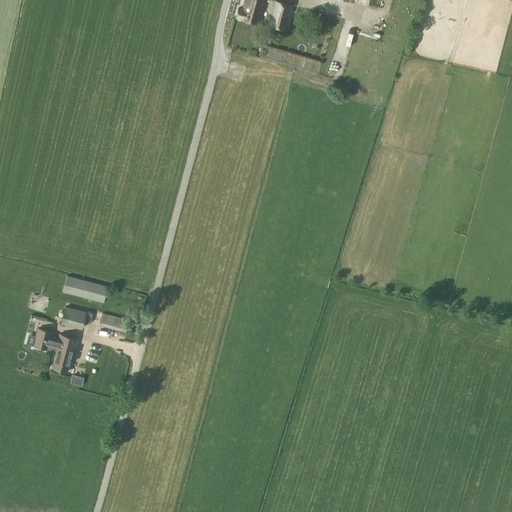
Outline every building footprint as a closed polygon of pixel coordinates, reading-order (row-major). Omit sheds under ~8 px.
[(244,0),(242,10),(238,9),(236,17),(258,23),(264,0),(244,0)] [(273,0),(267,25),(286,30),(294,5),(274,0),(273,0)] [(316,61),(256,45),(253,56),(312,73),(316,61)] [(62,291),(104,302),(108,285),(67,275),(62,291)] [(65,305),(60,322),(83,329),(84,321),(87,312),(65,305)] [(125,332),(129,319),(103,313),(103,312),(97,310),(94,320),(100,322),(99,325),(125,332)] [(73,357),(78,338),(38,327),(34,345),(55,350),(54,353),(56,354),(52,367),(67,371),(71,357),(73,357)]
